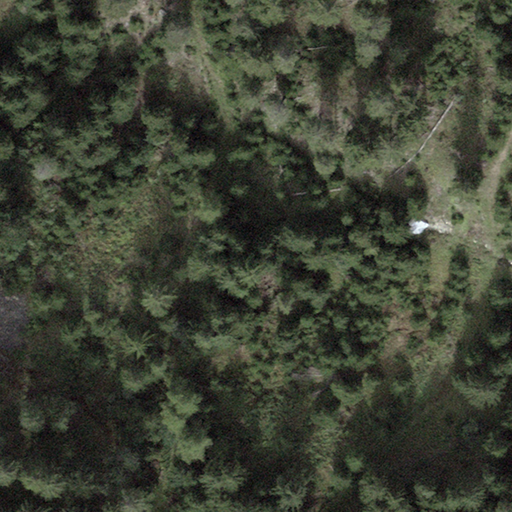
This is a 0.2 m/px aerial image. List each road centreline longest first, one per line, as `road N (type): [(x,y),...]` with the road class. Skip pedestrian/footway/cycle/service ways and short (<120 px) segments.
road 1 (track): [(192,0),(225,145),(179,341),(178,458),(155,511)]
road 2 (track): [(328,511),(441,395),(481,324),(494,277),(489,187),(511,132)]
road 3 (track): [(0,160),(17,128),(64,80),(65,47),(50,0)]
